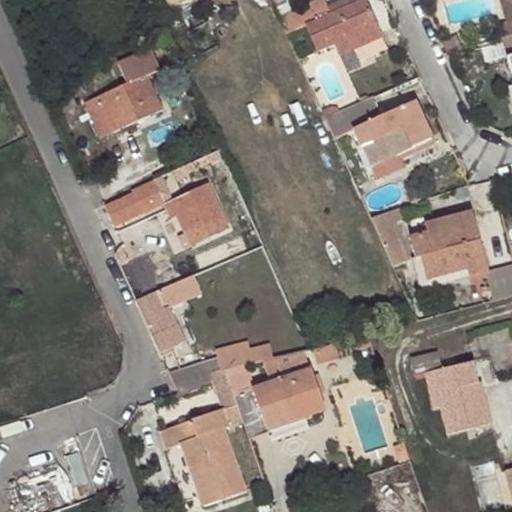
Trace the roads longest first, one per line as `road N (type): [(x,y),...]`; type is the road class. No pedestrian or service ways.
road 1 (residential): [(138,359),(0,55)]
road 2 (unclassified): [(470,328),(403,346),(382,374),(426,471),(511,447)]
road 3 (residential): [(405,0),(468,136),(511,150)]
